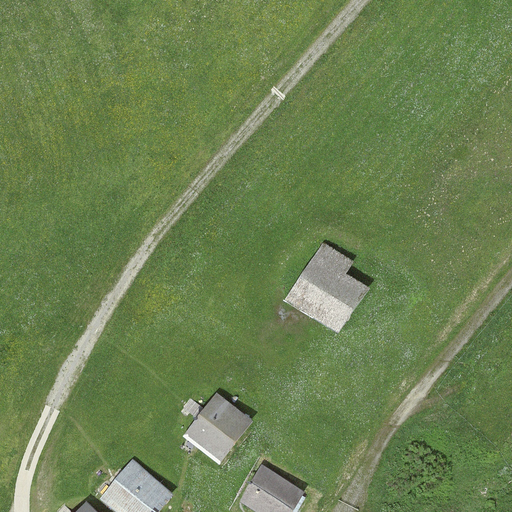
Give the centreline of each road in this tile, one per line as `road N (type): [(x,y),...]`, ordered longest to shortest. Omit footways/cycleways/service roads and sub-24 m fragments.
road 1 (track): [(63,386),(159,232),(376,0)]
road 2 (track): [(341,511),(386,435),(511,278)]
